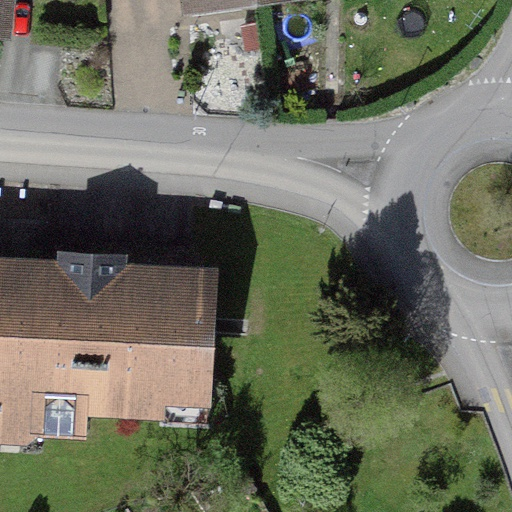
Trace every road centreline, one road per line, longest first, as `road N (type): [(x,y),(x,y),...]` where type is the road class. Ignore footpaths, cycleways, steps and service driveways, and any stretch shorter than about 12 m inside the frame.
road 1 (residential): [(395,188),(297,159),(0,134)]
road 2 (residential): [(395,188),(396,237),(417,278),(456,306),(507,313)]
road 3 (residential): [(511,110),(443,123),(406,162),(395,188)]
